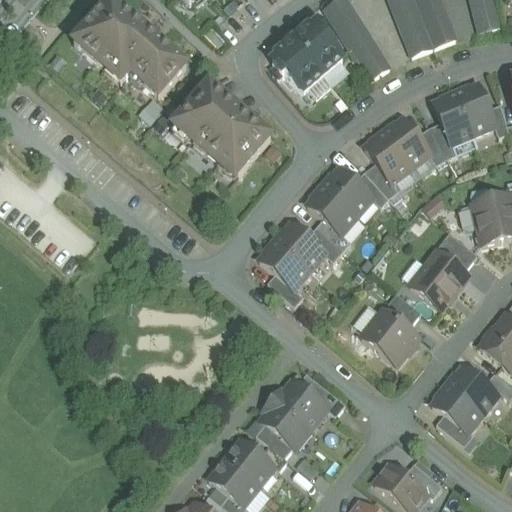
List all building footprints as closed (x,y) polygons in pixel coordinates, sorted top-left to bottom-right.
[(180,0),(189,11),(201,0),(180,0)] [(407,0),(389,7),(393,18),(415,9),(411,0),(407,0)] [(437,0),(411,0),(415,9),(416,9),(438,0),(437,0)] [(438,0),(416,9),(420,20),(442,12),(438,0)] [(484,0),(469,4),(472,16),(495,9),(492,0),(484,0)] [(351,13),(344,2),(324,15),(331,26),(351,13)] [(112,65),(140,33),(110,7),(73,50),(96,70),(108,70),(112,65)] [(415,9),(393,18),(398,29),(420,20),(416,9),(415,9)] [(495,9),(472,16),(475,27),(498,21),(495,10),(495,9)] [(442,12),(420,20),(424,31),(447,23),(442,12)] [(351,13),(331,26),(337,36),(357,23),(351,13)] [(420,20),(398,29),(402,40),(424,31),(420,20)] [(498,21),(475,27),(478,39),(501,33),(498,21)] [(357,23),(337,36),(344,46),(364,33),(357,23)] [(447,23),(424,31),(429,42),(451,34),(447,23)] [(326,41),(318,31),(314,31),(309,35),(307,33),(291,47),(322,83),(342,66),(323,44),(326,41)] [(424,31),(402,40),(406,51),(428,43),(424,31)] [(140,33),(112,65),(158,105),(185,73),(156,48),(157,46),(151,41),(149,42),(140,33)] [(364,33),(344,46),(350,56),(370,43),(364,33)] [(451,34),(429,42),(433,53),(455,45),(451,34)] [(370,43),(350,56),(356,66),(377,53),(370,43)] [(428,43),(406,51),(411,62),(433,53),(428,43)] [(322,83),(291,47),(275,61),(277,63),(272,67),(272,71),(280,81),(283,78),(302,100),(322,83)] [(377,53),(356,66),(363,76),(383,63),(377,53)] [(383,63),(363,76),(369,86),(389,73),(383,63)] [(236,115),(208,91),(172,133),(234,187),(270,145),(243,121),(242,115),(236,115)] [(477,92),(455,101),(472,142),(494,134),(495,133),(487,117),(477,92)] [(455,101),(432,110),(440,130),(449,152),(450,151),(472,142),(455,101)] [(500,112),(487,117),(495,133),(494,134),(498,145),(508,141),(500,112)] [(415,144),(402,126),(383,141),(410,177),(428,163),(429,162),(415,144)] [(440,130),(427,136),(445,167),(455,162),(450,151),(449,152),(440,130)] [(427,136),(415,144),(429,162),(428,163),(435,173),(445,167),(427,136)] [(410,177),(383,141),(363,155),(375,170),(390,191),(391,190),(410,177)] [(390,191),(375,170),(363,179),(388,206),(397,199),(391,190),(390,191)] [(354,190),(338,176),(322,194),(356,224),(371,207),(372,206),(354,190)] [(388,206),(363,179),(354,190),(372,206),(371,207),(380,215),(388,206)] [(356,224),(322,194),(306,213),(322,226),(340,242),(341,241),(356,224)] [(509,202),(471,211),(481,252),(511,244),(511,210),(510,202),(509,202)] [(340,242),(322,226),(314,235),(341,259),(350,249),(341,241),(340,242)] [(306,245),(290,231),(274,249),(308,279),(323,262),(324,261),(306,245)] [(341,259),(314,235),(306,245),(324,261),(323,262),(332,269),(341,259)] [(477,261),(448,239),(434,257),(436,259),(437,257),(463,278),(477,261)] [(308,279),(274,249),(259,267),(274,281),(293,297),(293,296),(308,279)] [(436,259),(409,292),(440,317),(468,282),(463,278),(437,257),(436,259)] [(293,297),(274,281),(267,290),(294,314),(302,304),(293,296),(293,297)] [(420,319),(396,300),(387,311),(411,330),(420,319)] [(418,345),(382,317),(360,344),(396,373),(418,345)] [(511,326),(504,320),(478,352),(511,378),(511,376),(511,326)] [(496,402),(461,374),(446,393),(481,421),(496,402)] [(511,400),(511,394),(493,380),(486,389),(508,406),(511,400)] [(318,391),(305,381),(297,392),(310,402),(318,391)] [(297,392),(292,388),(282,399),(281,398),(277,404),(275,402),(271,407),(309,437),(325,416),(326,415),(310,402),(297,392)] [(344,412),(318,391),(310,402),(326,415),(325,416),(335,424),(344,412)] [(481,421),(446,393),(431,412),(443,421),(466,440),(467,439),(481,421)] [(309,437),(271,407),(267,412),(269,414),(265,419),(266,420),(259,429),(264,432),(274,440),(292,455),(294,456),(309,437)] [(466,440),(443,421),(435,431),(463,453),(472,442),(467,439),(466,440)] [(264,432),(255,443),(265,451),(274,440),(264,432)] [(292,455),(274,440),(265,451),(267,453),(283,466),(284,465),(292,455)] [(260,462),(240,446),(224,467),(258,494),(274,474),(260,462)] [(283,466),(267,453),(260,462),(274,474),(279,478),(286,468),(284,465),(283,466)] [(244,511),(258,494),(224,467),(208,487),(227,503),(238,511),(244,511)] [(441,493),(413,470),(403,483),(426,501),(431,505),(441,493)] [(403,483),(389,472),(374,490),(400,511),(417,511),(426,501),(403,483)] [(219,511),(208,503),(200,511),(219,511)] [(238,511),(227,503),(220,511),(238,511)]
